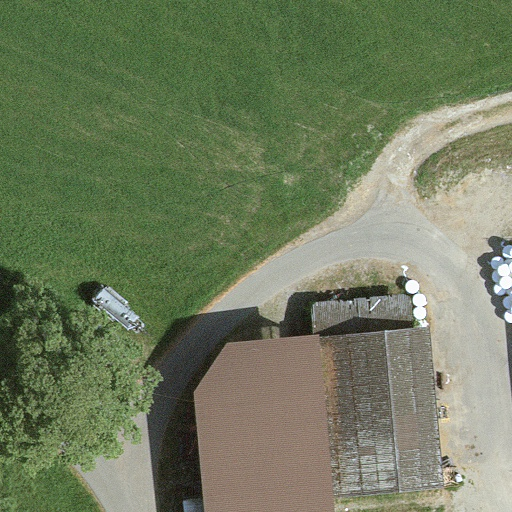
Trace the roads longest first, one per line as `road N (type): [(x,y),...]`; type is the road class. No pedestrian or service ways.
road 1 (track): [(115,472),(165,384),(216,323),(296,264),(383,239),(447,265),(482,310),(511,483)]
road 2 (track): [(511,108),(418,134),(390,175),(383,239)]
